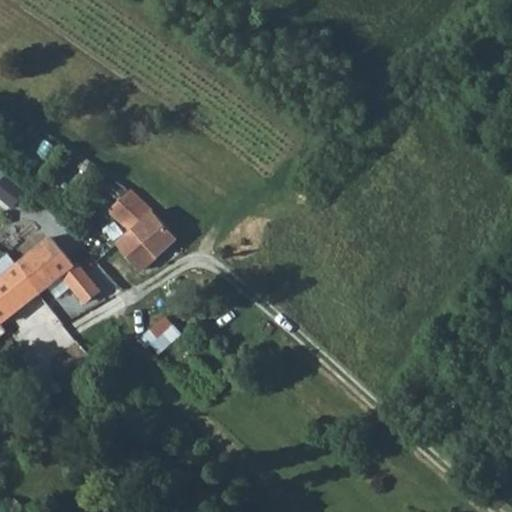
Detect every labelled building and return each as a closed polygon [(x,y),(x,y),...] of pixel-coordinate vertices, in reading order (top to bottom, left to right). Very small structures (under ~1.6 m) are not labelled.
[(0,181),(0,193),(16,206),(28,190),(7,173),(0,181)] [(176,237),(132,189),(109,210),(130,230),(118,243),(142,269),(176,237)] [(51,236),(17,265),(39,293),(48,285),(57,297),(71,285),(84,301),(99,289),(76,262),(74,264),(51,236)] [(0,322),(1,323),(39,293),(17,265),(0,278),(0,322)] [(144,333),(160,352),(184,332),(168,313),(144,333)]
